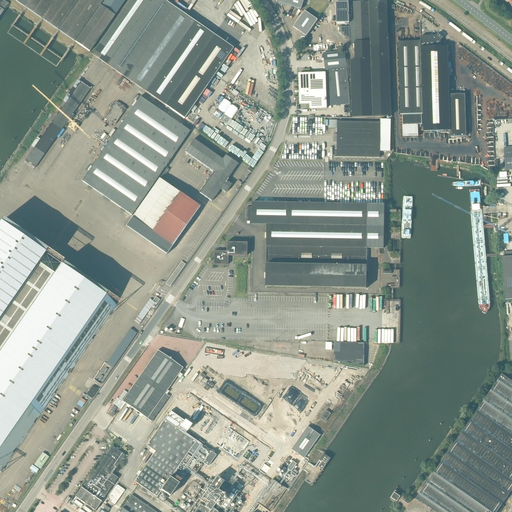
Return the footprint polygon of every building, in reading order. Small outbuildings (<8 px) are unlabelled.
[(0,0),(0,15),(8,4),(3,0),(0,0)] [(14,0),(90,52),(115,16),(125,0),(14,0)] [(129,0),(91,55),(184,119),(233,49),(233,48),(234,46),(231,43),(228,45),(163,0),(129,0)] [(278,0),(278,2),(301,9),(304,0),(278,0)] [(391,116),(387,3),(387,1),(369,2),(353,2),(353,3),(349,3),(349,2),(336,3),(337,23),(349,23),(349,27),(339,27),(339,31),(347,39),(349,39),(349,43),(354,43),(355,60),(350,60),(352,118),(391,116)] [(305,11),(293,27),(306,36),(318,20),(305,11)] [(421,41),(398,42),(400,115),(423,114),(423,132),(450,131),(450,137),(466,136),(465,94),(449,95),(449,77),(448,71),(448,47),(441,47),(441,41),(441,40),(443,38),(438,33),(436,35),(435,36),(421,36),(421,41)] [(325,73),(299,74),(300,104),(310,104),(310,109),(327,109),(327,107),(350,104),(346,67),(345,51),(323,53),(325,69),(325,73)] [(34,148),(25,161),(35,168),(59,133),(61,135),(65,130),(62,129),(64,126),(66,127),(69,123),(67,122),(70,118),(72,119),(75,115),(73,114),(90,89),(80,82),(77,80),(63,101),(65,103),(40,139),(37,137),(31,146),(34,148)] [(190,131),(140,97),(81,181),(132,216),(190,131)] [(105,118),(115,125),(126,109),(116,102),(105,118)] [(422,114),(402,115),(403,125),(403,136),(418,135),(418,124),(422,124),(422,114)] [(337,157),(380,158),(380,151),(390,152),(391,120),(380,119),(380,122),(337,122),(337,128),(337,141),(337,151),(337,157)] [(194,139),(185,152),(213,172),(199,193),(212,202),(220,189),(226,193),(232,185),(226,181),(238,164),(225,155),(222,159),(194,139)] [(179,192),(159,178),(125,226),(166,255),(200,207),(179,192)] [(384,249),(384,210),(384,204),(338,203),(338,202),(328,201),(328,203),(298,203),(298,201),(288,201),(288,202),(252,202),(252,207),(247,207),(247,221),(252,221),(252,225),(267,225),(267,247),(266,264),(266,287),(366,289),(367,266),(367,248),(384,249)] [(0,473),(0,474),(117,305),(105,296),(61,266),(53,276),(37,265),(45,255),(0,224),(0,473)] [(213,251),(213,252),(213,265),(228,265),(228,256),(246,256),(246,243),(226,243),(226,252),(224,252),(224,251),(213,251)] [(511,299),(511,256),(502,257),(505,300),(511,299)] [(183,264),(179,261),(165,281),(169,284),(183,264)] [(150,299),(134,321),(139,324),(151,307),(155,302),(153,301),(150,299)] [(160,336),(157,333),(149,344),(152,347),(160,336)] [(334,343),(334,361),(364,367),(365,343),(334,343)] [(157,350),(122,401),(147,419),(148,419),(152,422),(169,397),(165,394),(177,376),(180,378),(182,375),(179,373),(183,368),(157,350)] [(511,381),(502,374),(416,498),(435,511),(499,511),(504,506),(502,505),(511,490),(511,381)] [(208,381),(207,383),(203,388),(207,391),(209,388),(211,389),(214,385),(208,381)] [(92,386),(86,395),(91,399),(98,389),(92,386)] [(283,411),(270,429),(283,438),(307,405),(294,396),(283,411)] [(111,409),(108,414),(113,417),(115,413),(114,412),(116,409),(117,408),(114,405),(112,408),(111,409)] [(196,441),(189,437),(177,429),(183,420),(170,410),(164,419),(164,420),(146,445),(155,451),(134,481),(157,497),(161,491),(169,496),(179,483),(181,480),(176,476),(173,480),(171,478),(181,462),(197,473),(202,465),(187,454),(188,452),(203,462),(203,463),(208,466),(216,455),(211,451),(210,452),(196,441)] [(326,410),(320,418),(325,422),(331,414),(326,410)] [(308,426),(291,449),(304,458),(320,435),(308,426)] [(81,488),(75,497),(95,511),(101,501),(109,490),(118,478),(112,473),(125,455),(112,446),(93,473),(83,488),(81,488)] [(43,453),(35,464),(41,469),(49,457),(43,453)] [(324,454),(319,460),(322,462),(318,467),(322,470),(330,458),(324,454)] [(288,469),(292,471),(297,464),(293,461),(288,469)] [(232,476),(227,483),(233,487),(234,487),(236,488),(239,483),(236,482),(238,480),(232,476)] [(208,502),(204,507),(200,504),(194,511),(224,511),(238,492),(233,488),(227,496),(217,490),(223,482),(216,477),(201,498),(208,502)] [(272,479),(256,502),(269,511),(270,511),(286,489),(272,479)] [(106,499),(114,505),(125,490),(117,484),(106,499)] [(394,492),(391,497),(397,502),(400,496),(394,492)] [(122,508),(119,511),(155,511),(131,495),(122,508)]
